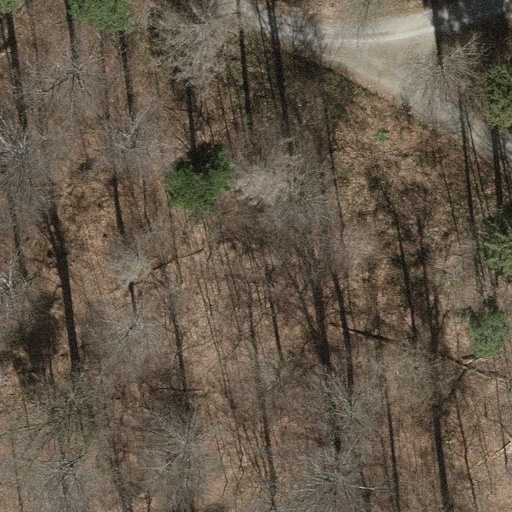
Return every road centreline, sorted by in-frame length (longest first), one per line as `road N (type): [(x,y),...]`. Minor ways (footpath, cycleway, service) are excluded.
road 1 (track): [(511,145),(335,50)]
road 2 (track): [(473,0),(335,50)]
